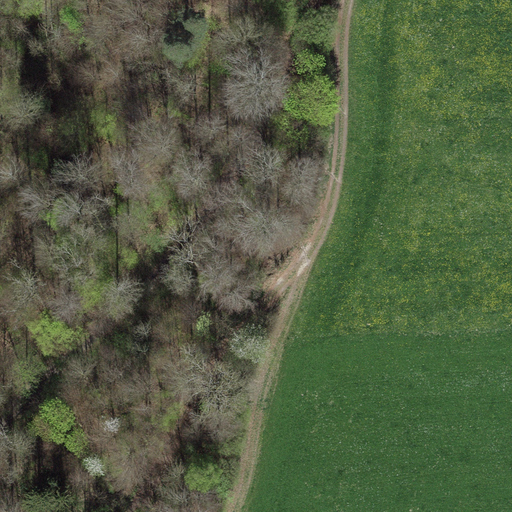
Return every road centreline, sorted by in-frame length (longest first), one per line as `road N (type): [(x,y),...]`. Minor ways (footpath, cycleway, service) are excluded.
road 1 (track): [(346,0),(331,174),(312,243),(194,400),(131,511)]
road 2 (track): [(307,0),(256,141),(144,294),(0,422)]
